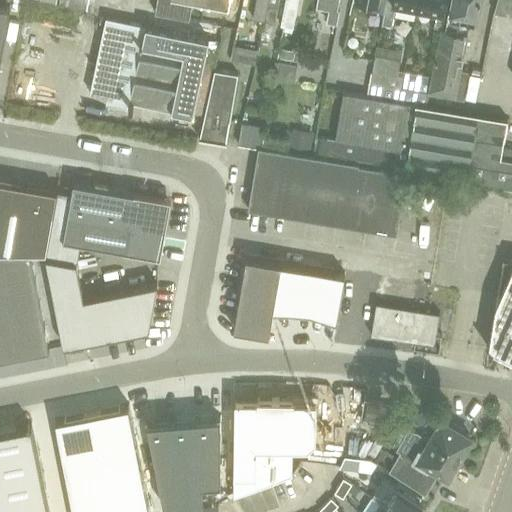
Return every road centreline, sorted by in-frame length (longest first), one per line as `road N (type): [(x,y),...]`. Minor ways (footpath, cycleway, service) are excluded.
road 1 (residential): [(195,362),(213,207),(197,176),(0,135)]
road 2 (residential): [(195,362),(376,367),(511,391)]
road 3 (residential): [(0,400),(195,362)]
